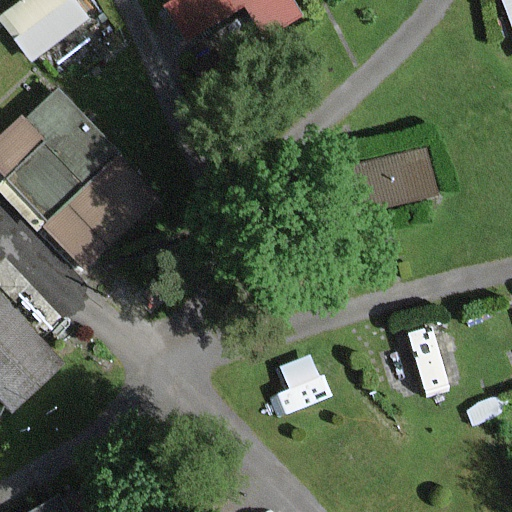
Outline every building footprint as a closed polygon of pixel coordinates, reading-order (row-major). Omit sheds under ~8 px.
[(86,0),(8,0),(0,6),(0,9),(33,53),(93,9),(86,0)] [(160,0),(198,66),(304,6),(300,0),(160,0)] [(0,174),(90,261),(162,186),(49,78),(0,129),(0,174)] [(339,157),(350,206),(437,186),(426,137),(339,157)] [(68,354),(0,279),(0,392),(11,405),(68,354)] [(405,391),(449,380),(434,320),(390,331),(405,391)] [(67,511),(56,491),(16,511),(67,511)]
